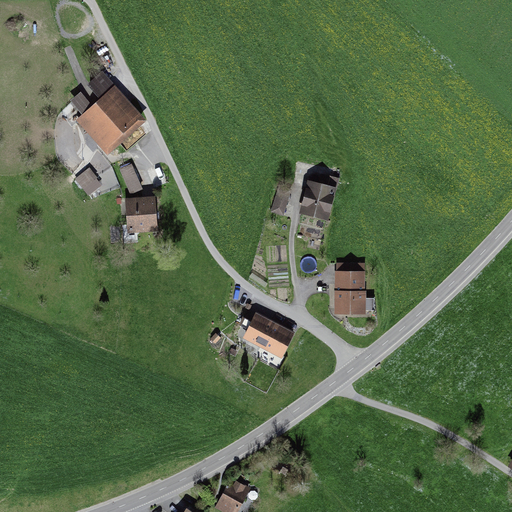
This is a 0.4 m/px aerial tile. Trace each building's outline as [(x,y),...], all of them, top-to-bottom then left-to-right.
[(147,121),(102,71),(88,84),(100,97),(92,104),(82,113),(75,120),(108,156),(147,121)] [(70,99),(82,113),(92,104),(81,91),(70,99)] [(131,194),(143,189),(132,163),(120,169),(131,194)] [(90,167),(84,172),(92,182),(83,188),(89,195),(102,185),(97,178),(98,177),(90,167)] [(92,182),(84,172),(75,179),(83,188),(84,189),(92,182)] [(321,173),(319,182),(336,186),(339,178),(321,173)] [(308,179),(299,212),(327,220),(336,186),(319,182),(308,179)] [(271,212),(284,216),(292,188),(279,184),(271,212)] [(155,195),(125,197),(128,232),(157,230),(155,195)] [(312,254),(322,228),(294,218),(285,245),(312,254)] [(336,262),(336,270),(365,271),(365,263),(336,262)] [(336,270),(335,270),(334,313),(366,313),(366,310),(374,310),(375,298),(366,298),(366,290),(365,290),(365,271),(336,270)] [(295,332),(256,312),(243,338),(282,358),(295,332)] [(221,337),(216,333),(210,339),(216,343),(221,337)] [(231,477),(215,508),(222,511),(237,511),(251,488),(231,477)]
